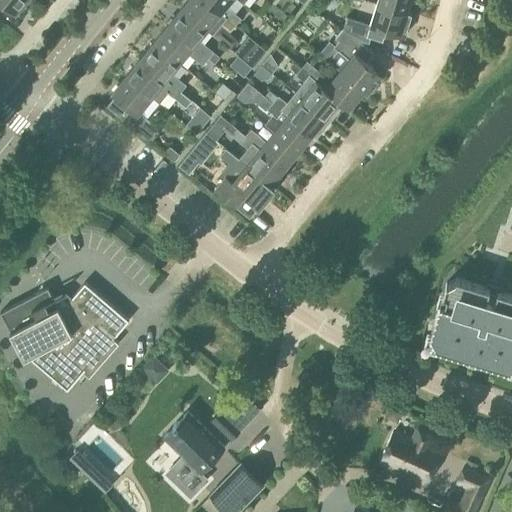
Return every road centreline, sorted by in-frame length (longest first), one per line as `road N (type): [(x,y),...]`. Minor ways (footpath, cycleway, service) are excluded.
road 1 (residential): [(249,275),(353,152),(408,101),(434,65),(455,0)]
road 2 (residential): [(511,411),(382,359),(249,275)]
road 3 (residential): [(249,275),(59,121)]
road 4 (residential): [(59,121),(156,0)]
road 5 (tertiary): [(32,98),(109,0)]
